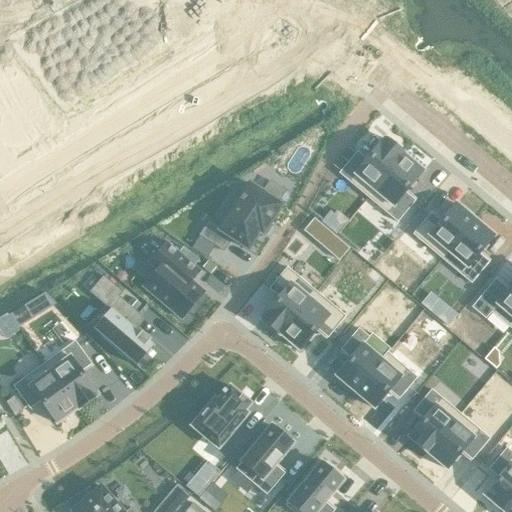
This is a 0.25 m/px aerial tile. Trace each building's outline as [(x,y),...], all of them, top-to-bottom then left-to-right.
[(170,0),(174,5),(182,0),(185,0),(202,28),(225,14),(216,0),(170,0)] [(135,18),(114,31),(138,71),(160,58),(145,34),(156,27),(141,3),(130,10),(135,18)] [(88,36),(76,42),(91,67),(102,60),(117,84),(138,71),(114,31),(93,44),(88,36)] [(45,68),(24,81),(49,121),(70,108),(55,84),(67,77),(52,53),(40,60),(45,68)] [(0,88),(0,114),(1,117),(13,110),(28,134),(49,121),(24,81),(3,94),(0,88)] [(357,152),(339,173),(368,198),(404,155),(385,139),(367,161),(357,152)] [(404,155),(368,198),(397,222),(415,201),(405,193),(423,171),(404,155)] [(209,222),(200,235),(223,251),(231,238),(248,249),(259,232),(262,234),(281,205),(277,203),(285,191),(270,181),(262,192),(249,184),(220,229),(209,222)] [(430,213),(413,235),(442,259),(474,220),(455,204),(441,222),(430,213)] [(474,220),(442,259),(471,284),(489,262),(479,254),(494,236),(474,220)] [(157,270),(143,287),(181,319),(204,292),(191,281),(200,271),(167,243),(149,263),(157,270)] [(279,297),(261,319),(280,335),(316,292),(287,268),(269,289),(279,297)] [(495,279),(471,308),(485,319),(491,312),(510,328),(511,324),(511,285),(508,290),(495,279)] [(316,292),(280,335),(299,351),(317,330),(327,338),(345,317),(316,292)] [(94,328),(93,330),(136,367),(138,365),(136,364),(152,346),(153,347),(154,346),(130,325),(139,314),(118,296),(107,308),(113,312),(97,331),(94,328)] [(350,359),(336,376),(355,392),(381,360),(363,345),(369,337),(358,329),(340,350),(350,359)] [(75,342),(44,364),(77,409),(97,395),(81,372),(91,364),(75,342)] [(381,360),(355,392),(374,408),(389,391),(399,399),(417,378),(387,352),(381,360)] [(44,364),(13,387),(30,409),(40,401),(56,424),(77,409),(44,364)] [(214,399),(191,426),(218,449),(248,414),(245,411),(251,404),(230,386),(225,391),(224,390),(221,393),(223,394),(217,401),(214,399)] [(423,420),(408,437),(428,453),(460,414),(431,390),(413,411),(423,420)] [(460,414),(428,453),(447,469),(461,452),(471,460),(489,439),(460,414)] [(271,427),(235,469),(266,495),(284,474),(274,465),(292,444),(271,427)] [(498,478),(484,495),(503,511),(511,500),(511,452),(506,448),(488,469),(498,478)] [(321,463),(285,506),(292,511),(332,511),(334,510),(324,502),(342,481),(339,478),(342,475),(327,462),(324,466),(321,463)] [(122,511),(101,487),(72,511),(71,511),(134,511),(132,508),(127,511),(122,511)] [(511,511),(511,500),(503,511),(511,511)]
